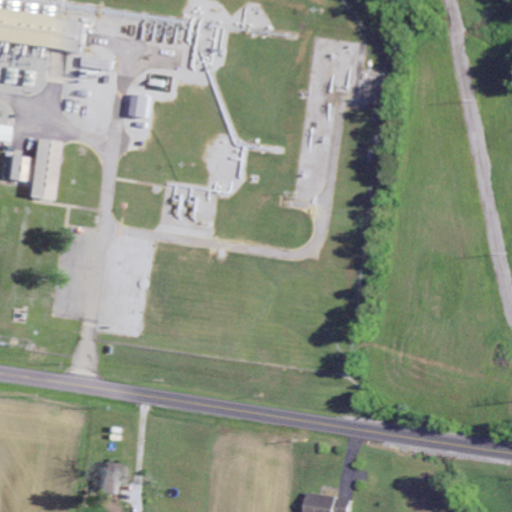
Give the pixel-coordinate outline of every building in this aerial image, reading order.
[(158,117),(159,95),(142,95),(141,116),(158,117)] [(0,141),(11,144),(14,127),(0,124),(0,141)] [(55,200),(62,142),(39,139),(32,197),(55,200)] [(30,158),(14,156),(10,180),(26,182),(30,158)] [(34,165),(30,165),(27,182),(21,182),(21,187),(31,189),(34,165)] [(104,493),(126,494),(127,464),(105,463),(104,493)] [(314,511),(359,511),(361,499),(316,494),(314,511)]
